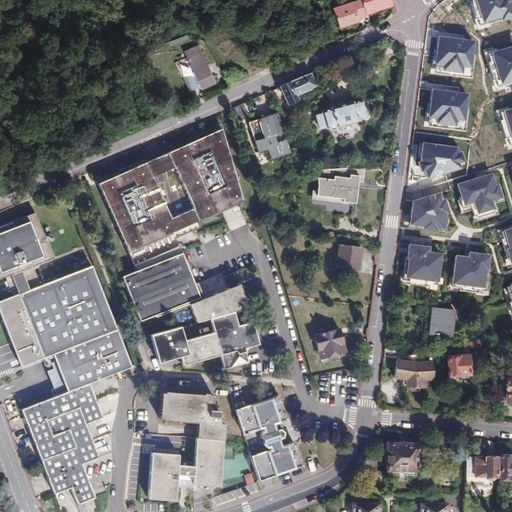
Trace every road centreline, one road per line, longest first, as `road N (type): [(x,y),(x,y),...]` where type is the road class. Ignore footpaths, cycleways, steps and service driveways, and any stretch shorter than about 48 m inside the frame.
road 1 (residential): [(414,13),(0,199)]
road 2 (residential): [(366,416),(414,13)]
road 3 (residential): [(251,511),(338,477),(358,449),(366,416)]
road 4 (residential): [(366,416),(511,430)]
